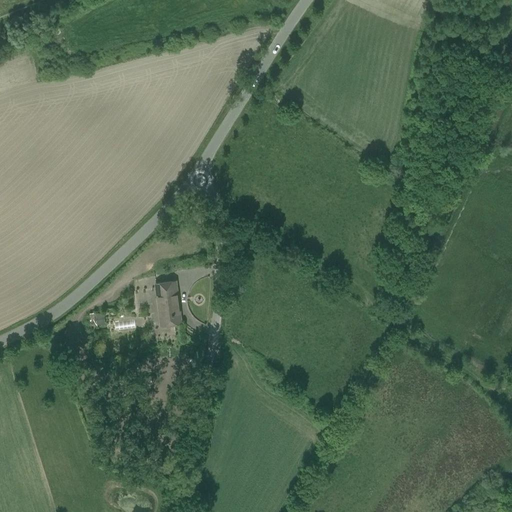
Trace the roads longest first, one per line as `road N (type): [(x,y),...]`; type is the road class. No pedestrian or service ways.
road 1 (tertiary): [(0,339),(92,281),(200,169)]
road 2 (unclassified): [(202,398),(218,275),(212,200),(200,169)]
road 3 (tertiary): [(200,169),(248,80),(308,0)]
